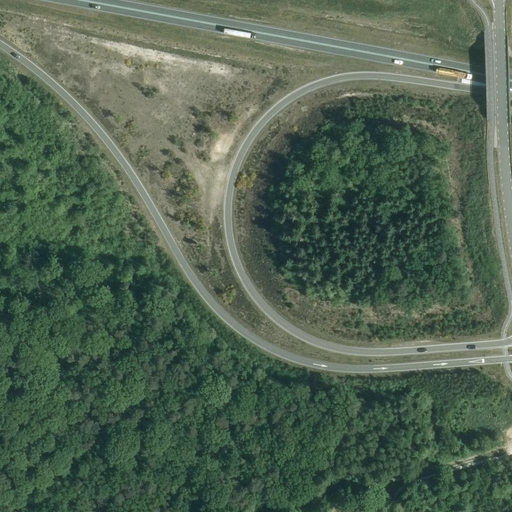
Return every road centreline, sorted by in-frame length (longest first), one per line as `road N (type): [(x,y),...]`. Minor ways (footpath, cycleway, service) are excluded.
road 1 (trunk): [(511,342),(360,352),(310,340),(253,294),(234,257),(227,216),(246,144),(275,108),(308,87),(379,75),(511,95)]
road 2 (trunk): [(0,44),(101,135),(201,291),(252,339),(303,362),(348,369),(511,358)]
road 3 (trunk): [(79,0),(511,81)]
road 4 (track): [(276,511),(511,445)]
road 5 (tertiary): [(499,34),(511,229)]
